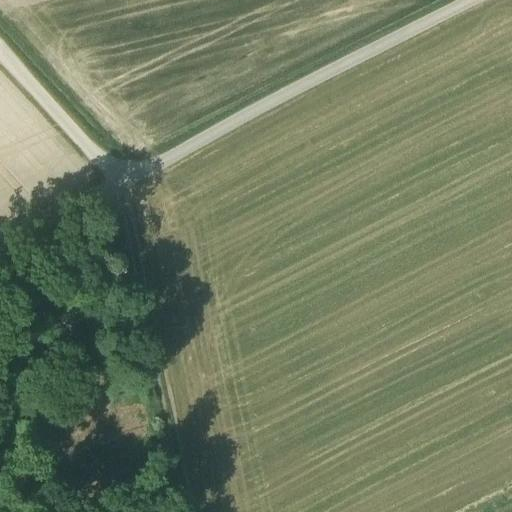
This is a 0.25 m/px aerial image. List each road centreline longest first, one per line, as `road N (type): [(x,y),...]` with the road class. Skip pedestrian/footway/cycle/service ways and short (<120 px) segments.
road 1 (unclassified): [(115,187),(476,0)]
road 2 (track): [(115,187),(187,511)]
road 3 (unclassified): [(115,187),(0,55)]
road 4 (unclassified): [(0,237),(115,187)]
